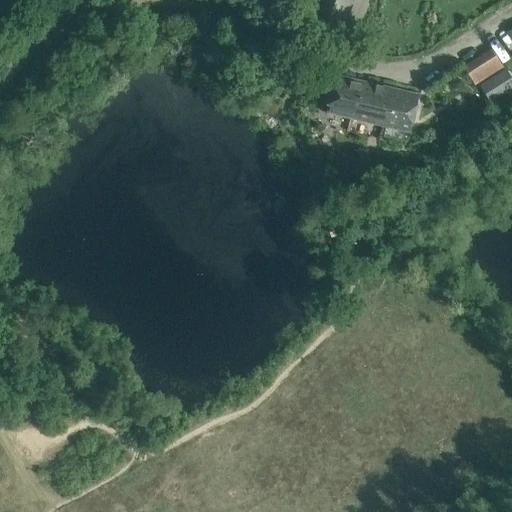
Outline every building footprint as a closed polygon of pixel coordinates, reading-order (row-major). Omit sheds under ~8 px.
[(316,0),(307,21),(337,35),(351,0),(316,0)] [(465,66),(463,67),(464,68),(474,84),(502,66),(492,49),(465,66)] [(511,76),(507,68),(481,85),(491,101),(511,86),(511,76)] [(352,116),(361,81),(334,75),(325,110),(352,116)] [(352,116),(382,123),(391,88),(361,81),(352,116)] [(391,88),(382,123),(410,130),(418,95),(391,88)]
